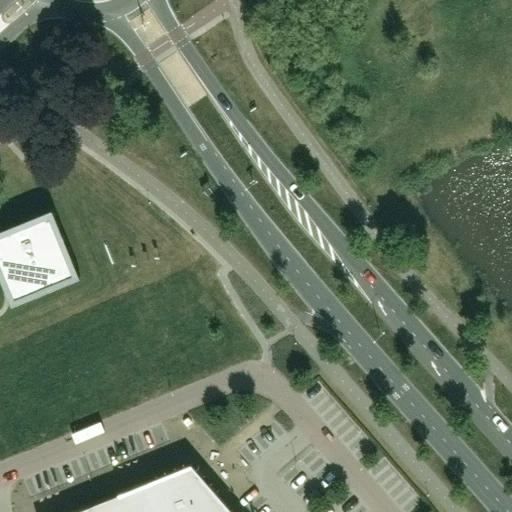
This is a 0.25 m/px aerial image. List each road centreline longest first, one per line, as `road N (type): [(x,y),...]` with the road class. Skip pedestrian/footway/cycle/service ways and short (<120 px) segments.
road 1 (primary): [(108,13),(254,223),(503,511)]
road 2 (primary): [(511,445),(236,123),(154,0)]
road 3 (unclassified): [(379,511),(276,387),(246,378),(0,478)]
